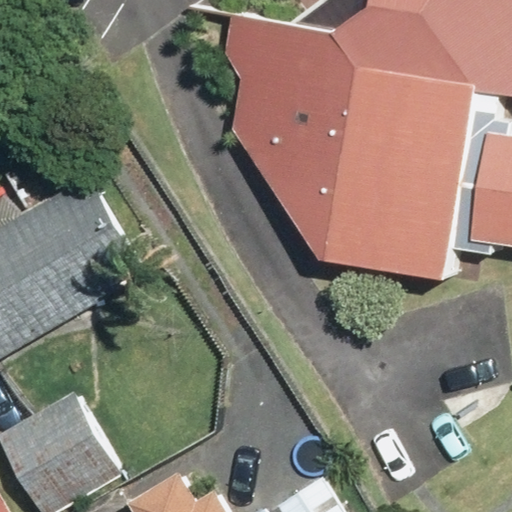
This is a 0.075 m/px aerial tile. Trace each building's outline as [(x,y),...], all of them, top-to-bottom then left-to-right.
[(511,0),(359,0),(343,13),(239,0),(234,37),(250,66),(246,117),(338,239),(462,261),(469,222),(511,229),(511,0)] [(114,170),(0,236),(0,362),(2,366),(172,268),(114,170)] [(82,391),(12,432),(59,511),(62,511),(130,472),(82,391)] [(34,511),(0,460),(0,511),(34,511)] [(236,511),(225,494),(214,501),(192,469),(141,502),(148,511),(236,511)] [(357,511),(334,475),(291,503),(296,511),(357,511)]
